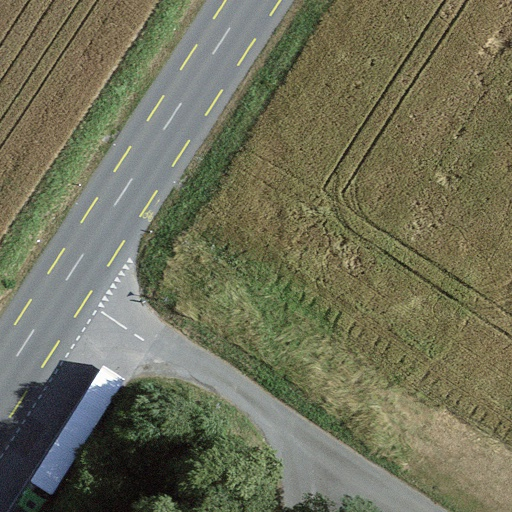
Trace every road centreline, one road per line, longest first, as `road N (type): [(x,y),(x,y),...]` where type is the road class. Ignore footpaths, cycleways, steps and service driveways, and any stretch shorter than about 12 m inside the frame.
road 1 (unclassified): [(63,282),(402,511)]
road 2 (secondary): [(246,0),(63,282)]
